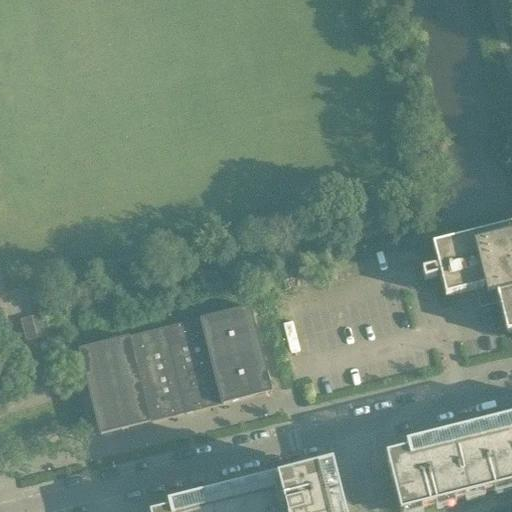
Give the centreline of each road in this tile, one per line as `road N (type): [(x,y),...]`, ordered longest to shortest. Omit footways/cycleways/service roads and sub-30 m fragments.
road 1 (residential): [(107,489),(349,428)]
road 2 (residential): [(349,428),(511,388)]
